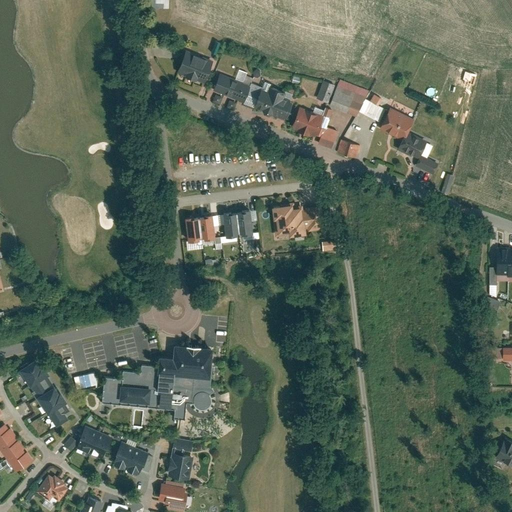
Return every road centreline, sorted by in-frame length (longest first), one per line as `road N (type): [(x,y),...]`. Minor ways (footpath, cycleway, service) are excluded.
road 1 (residential): [(155,90),(511,228)]
road 2 (track): [(332,160),(377,511)]
road 3 (residential): [(168,203),(300,187),(336,204)]
road 4 (residential): [(160,317),(0,353)]
